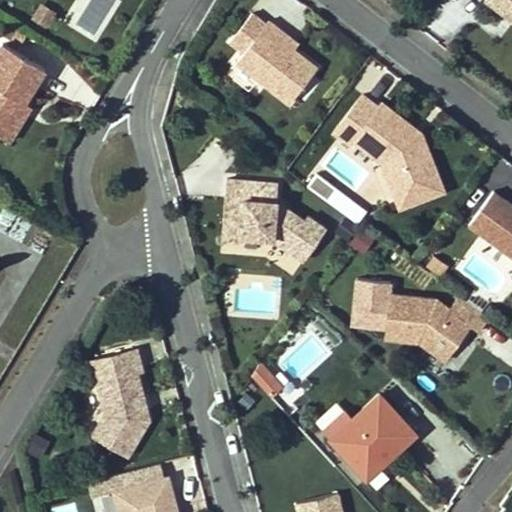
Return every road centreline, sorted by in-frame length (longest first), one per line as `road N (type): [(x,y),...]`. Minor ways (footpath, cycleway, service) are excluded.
road 1 (residential): [(237,511),(166,238)]
road 2 (residential): [(166,238),(105,266),(0,421)]
road 3 (residential): [(182,0),(144,65),(139,124),(166,238)]
road 4 (residential): [(344,0),(511,124)]
